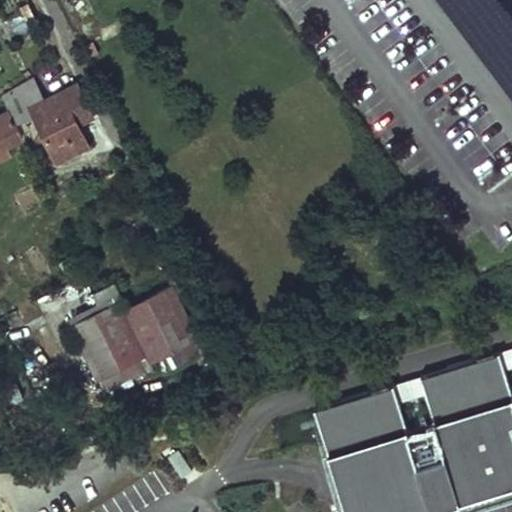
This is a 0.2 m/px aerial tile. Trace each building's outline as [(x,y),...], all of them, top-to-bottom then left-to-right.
[(0,98),(0,100),(14,129),(32,120),(53,161),(84,145),(75,127),(71,119),(86,112),(74,88),(42,104),(32,83),(0,98)] [(71,119),(75,127),(90,120),(86,112),(71,119)] [(15,144),(2,118),(0,118),(0,161),(8,158),(4,150),(15,144)] [(88,151),(84,145),(53,161),(56,167),(88,151)] [(200,338),(172,283),(171,284),(127,305),(122,296),(104,305),(132,360),(150,351),(154,360),(164,356),(200,338)] [(132,360),(104,305),(73,321),(100,376),(132,360)] [(215,328),(221,338),(228,333),(222,324),(215,328)] [(200,338),(164,356),(170,369),(206,351),(200,338)] [(511,343),(315,403),(338,478),(347,511),(405,511),(494,485),(511,479),(511,343)] [(132,360),(138,372),(156,364),(154,360),(150,351),(132,360)] [(138,372),(132,360),(100,376),(105,388),(138,372)] [(1,379),(12,402),(26,395),(15,372),(1,379)] [(170,470),(183,488),(193,481),(180,463),(170,470)]
